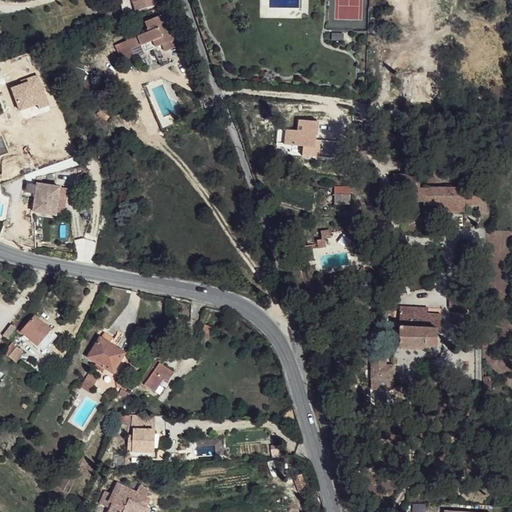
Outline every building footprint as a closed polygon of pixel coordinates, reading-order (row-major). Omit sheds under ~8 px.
[(130,0),(132,2),(139,0),(143,0),(147,8),(156,6),(154,0),(130,0)] [(178,37),(168,13),(146,21),(150,30),(141,34),(138,35),(142,44),(153,40),(156,46),(170,40),(178,37)] [(141,34),(137,27),(133,28),(140,45),(142,44),(138,35),(141,34)] [(140,45),(133,28),(126,31),(132,48),(140,45)] [(179,37),(178,37),(170,40),(173,48),(182,44),(179,37)] [(156,46),(153,40),(142,44),(145,51),(156,46)] [(173,48),(170,40),(164,43),(167,51),(173,48)] [(424,74),(413,74),(414,82),(411,82),(412,98),(437,98),(437,82),(424,81),(424,74)] [(437,74),(424,74),(424,81),(437,82),(437,74)] [(417,175),(402,174),(401,187),(401,201),(424,202),(423,205),(442,206),(462,207),(479,208),(480,204),(487,203),(486,190),(417,187),(417,175)] [(62,188),(27,182),(26,192),(36,194),(34,211),(57,215),(62,188)] [(334,193),(333,204),(349,204),(349,194),(334,193)] [(487,203),(480,204),(479,208),(479,216),(481,216),(488,216),(488,211),(487,203)] [(368,233),(351,221),(343,232),(360,245),(368,233)] [(328,229),(320,230),(321,238),(316,239),(317,247),(326,246),(325,238),(330,237),(328,229)] [(470,289),(451,288),(450,306),(469,306),(470,289)] [(426,314),(398,314),(398,328),(394,328),(394,345),(397,345),(398,346),(426,347),(426,345),(435,345),(436,329),(440,330),(440,315),(426,314)] [(51,328),(35,316),(23,333),(40,345),(51,328)] [(384,344),(394,345),(394,328),(385,327),(384,344)] [(122,351),(96,337),(86,356),(112,371),(122,351)] [(17,348),(12,344),(6,351),(10,355),(17,348)] [(382,370),(382,361),(384,361),(385,353),(370,352),(370,377),(374,377),(374,370),(382,370)] [(178,371),(163,361),(148,383),(159,390),(167,378),(171,381),(178,371)] [(393,377),(394,364),(385,363),(384,361),(382,361),(382,370),(374,370),(374,377),(393,377)] [(98,377),(89,372),(81,385),(90,390),(98,377)] [(492,389),(492,373),(483,375),(484,389),(492,389)] [(141,415),(121,415),(121,425),(129,425),(129,428),(141,428),(141,415)] [(152,432),(132,430),(131,451),(151,452),(152,432)] [(149,499),(117,483),(109,500),(113,502),(107,511),(147,511),(149,509),(145,507),(149,499)] [(66,511),(69,508),(58,503),(53,511),(66,511)]
